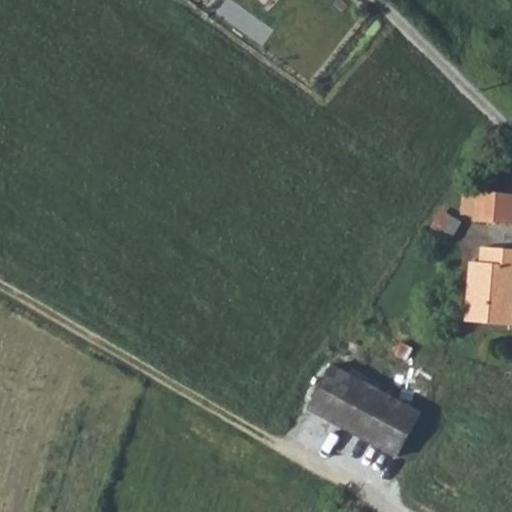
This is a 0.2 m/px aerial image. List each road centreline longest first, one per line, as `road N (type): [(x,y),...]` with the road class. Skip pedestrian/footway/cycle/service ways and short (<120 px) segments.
road 1 (track): [(289,451),(0,286)]
road 2 (unclassified): [(511,131),(375,0)]
